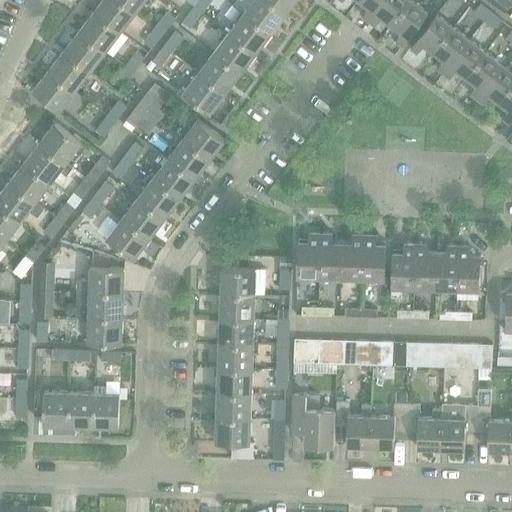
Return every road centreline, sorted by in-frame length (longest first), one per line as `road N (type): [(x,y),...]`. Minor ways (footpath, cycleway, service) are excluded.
road 1 (residential): [(150,478),(164,283),(350,31)]
road 2 (residential): [(150,478),(511,489)]
road 3 (residential): [(0,472),(150,478)]
